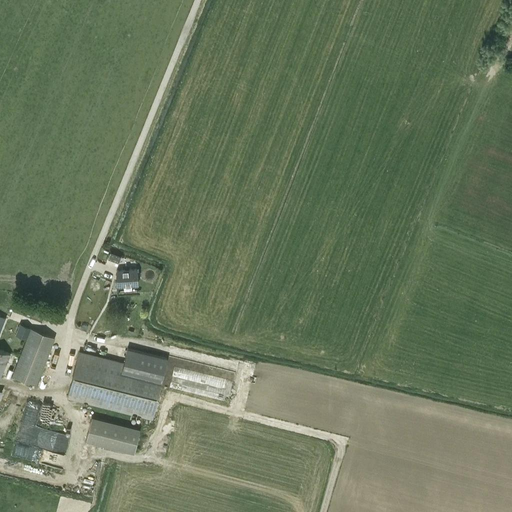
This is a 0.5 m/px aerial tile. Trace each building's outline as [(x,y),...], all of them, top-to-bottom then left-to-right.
[(137,284),(136,269),(117,270),(118,286),(137,284)] [(96,292),(93,302),(106,306),(109,296),(96,292)] [(37,385),(51,348),(55,337),(30,328),(26,340),(12,375),(37,385)] [(0,377),(0,378),(10,354),(0,349),(0,377)] [(137,367),(138,362),(125,359),(124,363),(79,352),(68,397),(152,418),(163,373),(137,367)] [(26,402),(19,442),(41,446),(40,452),(32,450),(31,452),(28,451),(27,460),(75,469),(77,457),(61,455),(64,432),(37,428),(41,404),(26,402)] [(134,453),(140,428),(92,417),(89,428),(86,440),(115,448),(134,453)]
